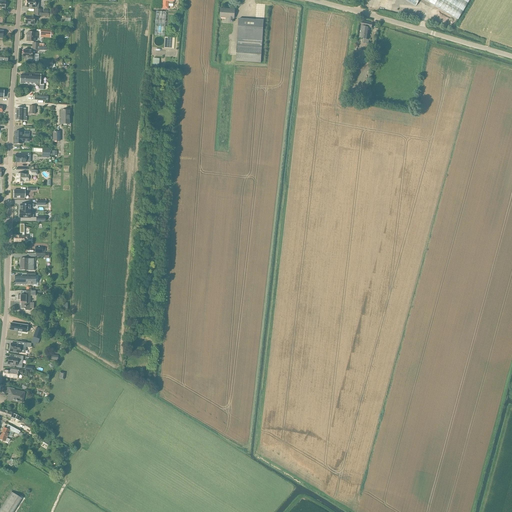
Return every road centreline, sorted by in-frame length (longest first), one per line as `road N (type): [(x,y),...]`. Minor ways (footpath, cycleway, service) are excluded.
road 1 (unclassified): [(0,363),(19,0)]
road 2 (unclassified): [(511,55),(315,0)]
